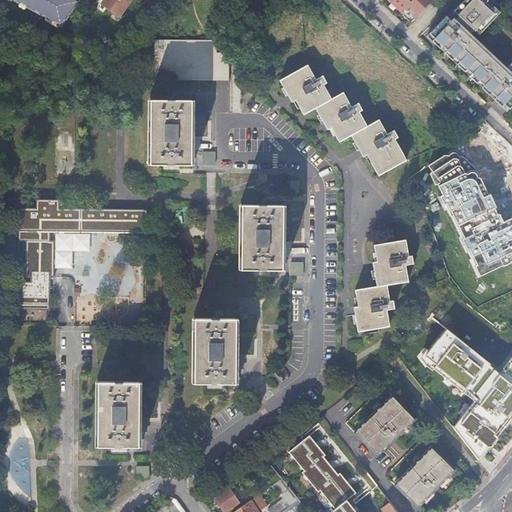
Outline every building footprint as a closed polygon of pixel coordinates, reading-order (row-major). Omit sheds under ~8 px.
[(11,0),(62,26),(78,1),(75,0),(11,0)] [(103,0),(100,5),(119,17),(130,0),(103,0)] [(388,0),(401,12),(403,10),(413,20),(432,0),(388,0)] [(464,0),(454,11),(458,15),(461,18),(458,21),(460,23),(460,24),(465,29),(466,28),(468,30),(471,27),(474,30),(479,35),(498,15),(500,12),(494,6),(492,8),(486,3),(488,1),(486,0),(464,0)] [(403,10),(401,12),(403,14),(402,15),(408,21),(409,20),(411,22),(413,20),(403,10)] [(452,21),(504,70),(506,68),(470,34),(474,30),(471,27),(468,30),(466,28),(465,29),(460,24),(460,23),(458,21),(461,18),(458,15),(452,21)] [(446,16),(429,34),(434,39),(432,41),(440,49),(442,46),(447,50),(444,53),(452,60),(455,58),(459,62),(457,65),(465,72),(467,69),(471,74),(469,76),(477,84),(479,81),(484,85),(481,88),(489,95),(492,93),(496,97),(494,100),(502,107),(504,104),(509,109),(511,106),(511,62),(507,68),(506,68),(504,70),(452,21),(446,16)] [(217,36),(153,35),(153,81),(228,82),(229,49),(216,49),(217,36)] [(350,108),(344,97),(342,93),(330,100),(323,85),(326,84),(323,79),(322,77),(315,80),(307,66),(288,76),(279,81),(283,88),(288,95),(289,98),(291,102),(293,102),(295,101),(299,108),(303,115),(315,109),(319,115),(323,123),(325,126),(327,130),(328,129),(331,128),(335,136),(339,142),(351,136),(354,142),(359,150),(361,154),(363,157),(364,156),(366,155),(370,163),(378,176),(405,161),(394,140),(397,138),(393,131),(386,135),(378,121),(366,127),(360,117),(358,113),(361,111),(357,104),(350,108)] [(190,166),(191,102),(150,101),(149,165),(190,166)] [(443,156),(419,174),(432,187),(481,277),(511,260),(511,217),(504,221),(490,193),(487,194),(474,168),(462,157),(443,156)] [(286,181),(288,192),(296,191),(294,180),(286,181)] [(17,305),(49,305),(49,278),(52,278),(53,242),(49,242),(49,232),(146,232),(146,210),(58,209),(58,199),(36,199),(35,209),(18,209),(18,232),(27,232),(27,236),(27,242),(26,278),(31,278),(31,283),(31,287),(17,287),(17,305)] [(242,206),(241,270),(281,270),(282,206),(242,206)] [(27,232),(18,232),(18,242),(27,242),(27,236),(27,232)] [(373,246),(375,253),(376,262),(373,262),(372,263),(373,267),(373,270),(375,279),(376,287),(355,290),(356,298),(357,306),(354,307),(353,307),(354,312),(354,315),(356,324),(357,331),(388,325),(385,310),(393,308),(392,301),(388,301),(385,285),(407,281),(404,265),(412,264),(411,256),(407,257),(404,241),(373,246)] [(290,262),(290,274),(303,275),(303,262),(290,262)] [(438,296),(468,326),(480,315),(450,284),(438,296)] [(194,319),(193,383),(234,384),(235,319),(194,319)] [(489,362),(446,327),(438,336),(437,336),(424,353),(434,362),(432,365),(446,377),(449,375),(477,398),(453,427),(476,457),(511,412),(511,359),(505,368),(503,367),(497,373),(494,373),(485,366),(489,362)] [(97,383),(97,447),(137,447),(138,384),(97,383)] [(392,396),(354,433),(376,457),(394,439),(415,419),(392,396)] [(310,433),(286,452),(333,511),(356,511),(348,502),(359,493),(310,433)] [(432,446),(394,484),(416,507),(434,489),(454,470),(432,446)] [(136,466),(136,479),(149,479),(149,466),(136,466)] [(280,511),(287,507),(297,499),(279,479),(271,485),(276,492),(279,489),(284,497),(268,508),(270,511),(280,511)] [(227,487),(213,497),(224,511),(225,511),(239,502),(227,487)] [(292,511),(302,505),(297,499),(287,507),(290,511),(292,511)] [(257,511),(249,500),(234,511),(257,511)] [(396,511),(389,503),(381,509),(383,511),(396,511)]
